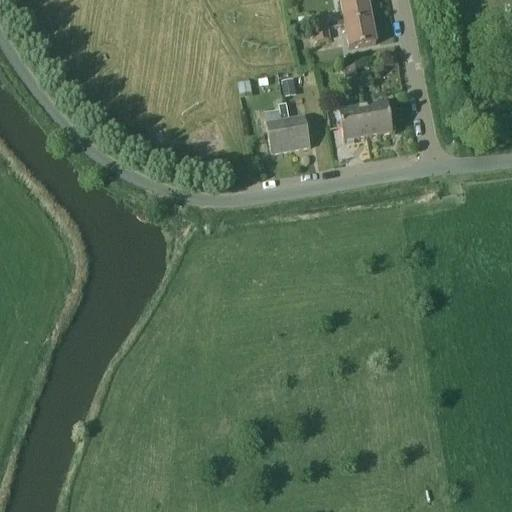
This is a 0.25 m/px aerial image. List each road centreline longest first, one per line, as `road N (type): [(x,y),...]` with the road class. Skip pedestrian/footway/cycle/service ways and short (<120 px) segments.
road 1 (residential): [(435,170),(253,198),(202,199),(143,184),(91,153),(0,35)]
road 2 (residential): [(435,170),(402,0)]
